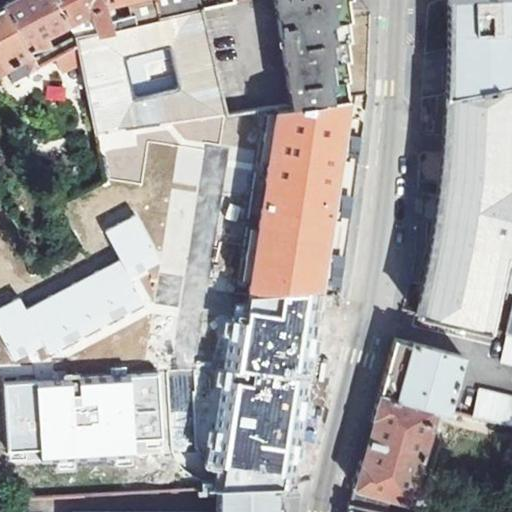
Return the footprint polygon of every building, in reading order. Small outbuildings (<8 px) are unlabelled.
[(14,0),(4,6),(30,56),(50,45),(44,35),(62,25),(65,31),(70,29),(67,24),(54,0),(14,0)] [(104,31),(111,30),(109,23),(105,11),(104,6),(102,0),(54,0),(67,24),(90,11),(97,33),(104,31)] [(102,0),(104,6),(126,0),(128,0),(133,16),(136,16),(138,23),(159,18),(155,0),(102,0)] [(155,0),(159,18),(205,7),(232,1),(231,0),(155,0)] [(352,0),(276,0),(289,105),(346,97),(348,97),(352,3),(352,0)] [(511,0),(447,0),(443,155),(436,205),(430,246),(416,314),(488,331),(498,287),(511,290),(511,316),(508,335),(511,336),(511,0)] [(0,7),(0,71),(30,56),(4,6),(0,7)] [(230,141),(228,128),(233,127),(232,125),(273,118),(276,121),(235,387),(271,386),(279,385),(304,384),(322,262),(346,97),(289,105),(226,114),(205,7),(159,18),(138,23),(111,30),(104,31),(97,33),(74,38),(76,47),(80,64),(105,180),(60,206),(83,248),(83,250),(167,245),(169,297),(213,295),(200,211),(197,211),(182,213),(179,194),(180,194),(170,135),(183,133),(185,144),(187,144),(188,147),(230,141)] [(105,11),(109,23),(116,21),(113,9),(105,11)] [(111,30),(138,23),(136,16),(133,16),(116,21),(109,23),(111,30)] [(55,60),(63,75),(80,64),(76,47),(55,60)] [(46,101),(65,99),(63,85),(44,87),(46,101)] [(185,144),(183,133),(170,135),(180,194),(179,194),(182,213),(197,211),(185,144)] [(511,336),(508,335),(501,361),(511,363),(511,336)] [(382,383),(380,393),(436,406),(448,409),(463,356),(395,336),(382,383)] [(3,381),(6,462),(168,456),(164,374),(3,381)] [(511,425),(511,396),(480,389),(474,416),(511,425)] [(348,505),(375,511),(489,511),(412,494),(436,406),(380,393),(376,406),(348,505)] [(272,420),(256,486),(279,485),(293,484),(306,428),(272,420)] [(216,502),(216,511),(72,511),(71,511),(279,511),(279,501),(279,485),(256,486),(217,488),(216,502)] [(1,504),(1,511),(20,511),(20,503),(1,504)]
